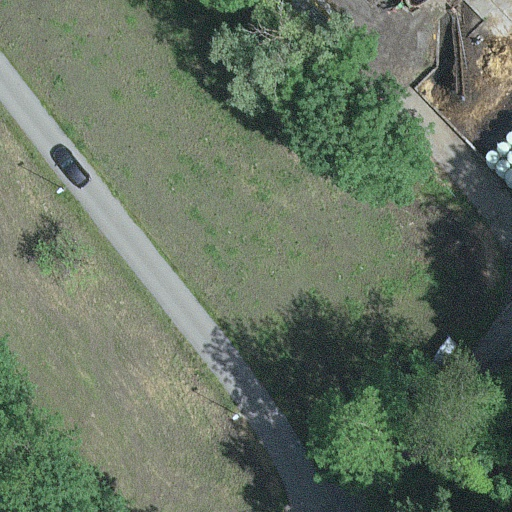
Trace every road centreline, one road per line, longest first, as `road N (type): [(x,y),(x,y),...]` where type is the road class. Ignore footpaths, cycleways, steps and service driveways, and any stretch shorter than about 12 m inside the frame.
road 1 (unclassified): [(326,511),(217,351),(0,75)]
road 2 (unclassified): [(360,511),(511,331)]
